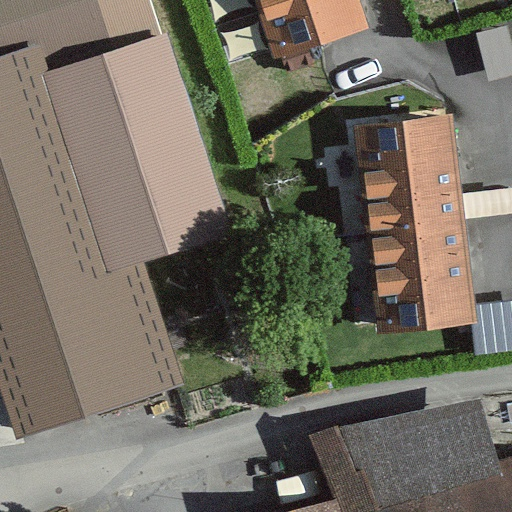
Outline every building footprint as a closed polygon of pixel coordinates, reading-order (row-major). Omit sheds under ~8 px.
[(0,0),(0,50),(40,38),(49,65),(161,29),(152,0),(0,0)] [(256,0),(273,53),(368,24),(360,0),(256,0)] [(43,67),(107,269),(145,257),(234,228),(169,27),(161,29),(49,65),(43,67)] [(185,380),(145,257),(107,269),(43,67),(49,65),(40,38),(0,50),(0,382),(16,433),(185,380)] [(377,328),(477,318),(455,110),(355,121),(377,328)] [(511,511),(511,450),(501,454),(482,393),(342,421),(374,511),(511,511)] [(374,511),(342,421),(306,449),(309,496),(247,509),(248,511),(374,511)]
